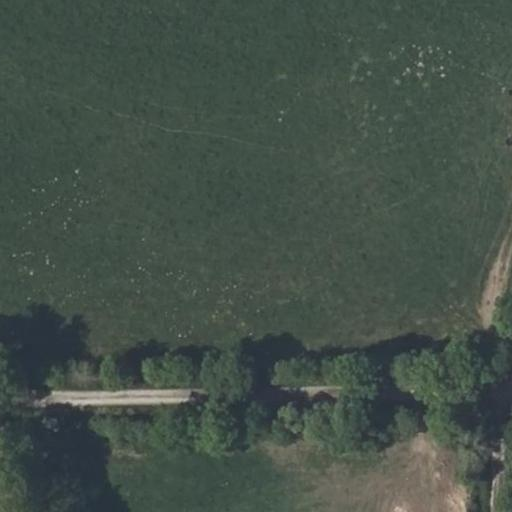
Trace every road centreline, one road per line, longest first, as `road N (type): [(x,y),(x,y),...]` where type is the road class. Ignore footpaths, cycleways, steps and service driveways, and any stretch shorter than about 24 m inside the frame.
road 1 (track): [(0,395),(511,390)]
road 2 (track): [(491,511),(492,390)]
